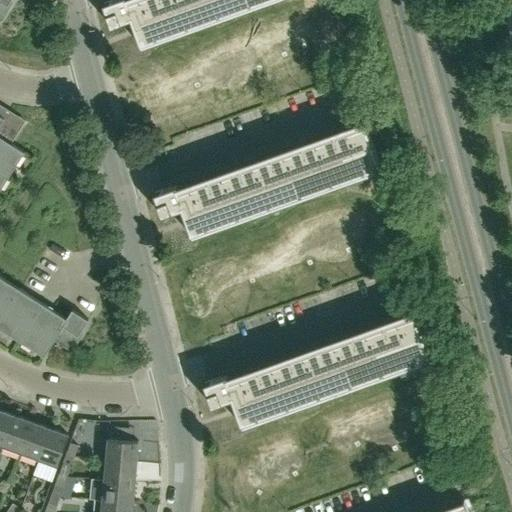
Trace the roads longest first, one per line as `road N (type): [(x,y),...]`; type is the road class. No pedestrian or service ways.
road 1 (secondary): [(399,0),(511,429)]
road 2 (secondary): [(511,331),(423,0)]
road 3 (residential): [(167,383),(396,304)]
road 4 (residential): [(118,193),(345,115)]
road 5 (residential): [(167,383),(118,193)]
road 6 (residential): [(167,383),(114,395),(81,392),(0,367)]
road 7 (residential): [(175,511),(178,443),(167,383)]
